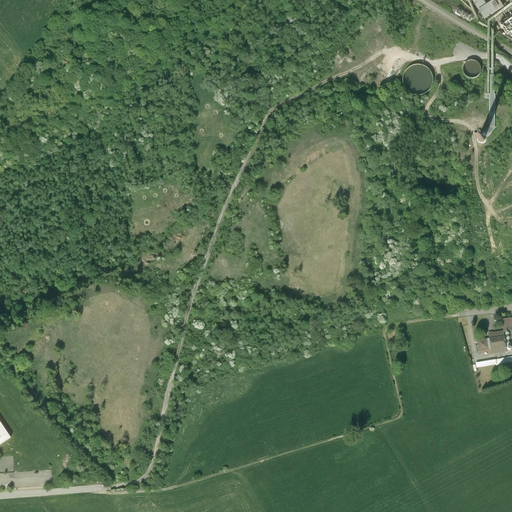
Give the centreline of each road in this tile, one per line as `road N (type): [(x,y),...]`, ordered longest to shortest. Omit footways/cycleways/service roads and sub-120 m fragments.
road 1 (track): [(511,68),(497,56),(434,64),(383,54),(285,112),(257,142),(230,203),(145,478),(109,487)]
road 2 (track): [(96,488),(165,491),(394,421),(401,408),(384,332),(456,317)]
road 3 (track): [(434,64),(442,73),(425,110),(472,131),(479,200),(492,219),(511,227)]
